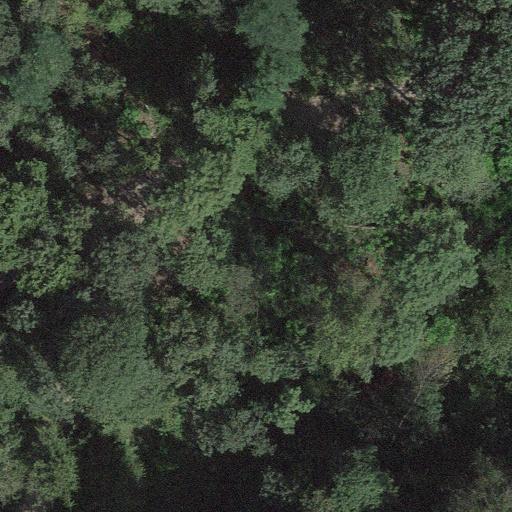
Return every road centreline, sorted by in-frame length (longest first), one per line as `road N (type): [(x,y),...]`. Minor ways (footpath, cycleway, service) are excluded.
road 1 (track): [(30,243),(268,122),(511,70)]
road 2 (track): [(43,511),(57,347),(30,243),(0,263)]
